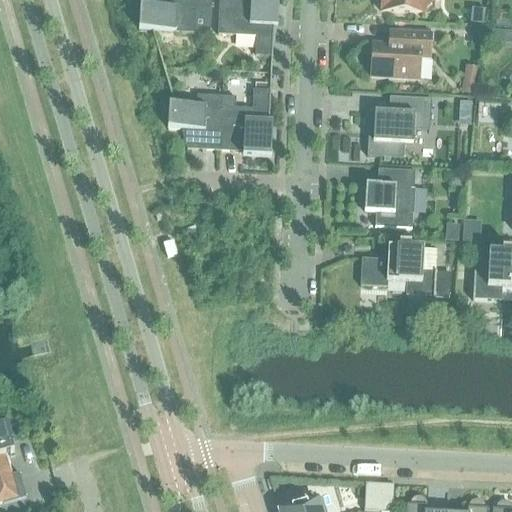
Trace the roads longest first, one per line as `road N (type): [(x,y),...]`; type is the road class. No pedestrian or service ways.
road 1 (tertiary): [(26,0),(165,463)]
road 2 (tertiary): [(183,458),(50,0)]
road 3 (residential): [(236,455),(511,471)]
road 4 (residential): [(297,186),(305,0)]
road 5 (residential): [(292,308),(297,186)]
